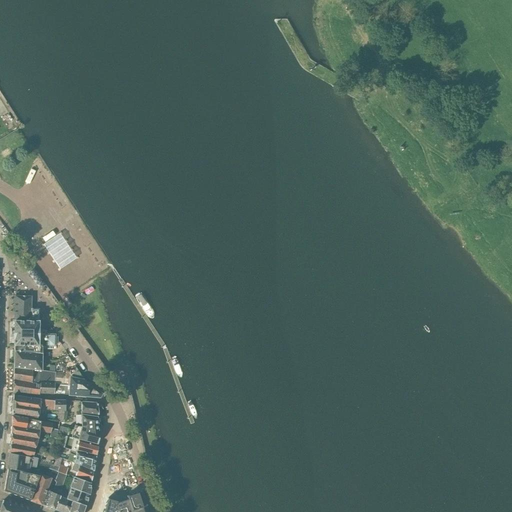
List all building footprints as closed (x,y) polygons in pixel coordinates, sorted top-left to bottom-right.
[(31,321),(31,309),(31,296),(15,296),(14,321),(31,321)] [(39,309),(31,309),(31,321),(14,321),(14,345),(38,345),(38,347),(42,348),(51,348),(51,346),(55,346),(55,334),(46,334),(46,330),(38,330),(39,309)] [(13,368),(42,371),(42,348),(38,347),(38,345),(14,345),(13,368)] [(55,384),(55,383),(57,372),(42,371),(13,368),(13,381),(41,385),(41,383),(55,384)] [(71,377),(70,384),(69,395),(99,397),(101,394),(85,381),(76,368),(71,377)] [(39,395),(40,393),(41,385),(13,381),(13,391),(39,395)] [(40,393),(54,393),(55,384),(41,383),(41,385),(40,393)] [(69,395),(70,384),(55,383),(55,384),(54,393),(69,395)] [(54,410),(54,400),(13,396),(12,414),(37,418),(39,404),(47,406),(46,409),(54,410)] [(65,400),(54,400),(54,410),(64,410),(65,400)] [(96,403),(81,402),(80,413),(81,413),(98,416),(96,403)] [(72,438),(80,440),(98,444),(99,436),(98,416),(81,413),(82,427),(75,425),(72,438)] [(52,423),(12,416),(12,425),(12,426),(40,430),(51,433),(57,434),(58,430),(51,428),(52,423)] [(11,433),(11,434),(38,439),(38,437),(40,430),(12,426),(11,433)] [(11,434),(10,444),(36,448),(37,444),(45,446),(47,439),(38,437),(38,439),(11,434)] [(77,452),(79,452),(81,453),(96,457),(98,444),(80,440),(77,452)] [(10,444),(10,453),(38,458),(41,459),(42,449),(36,448),(10,444)] [(70,453),(67,460),(74,463),(75,463),(93,471),(93,470),(96,457),(81,453),(79,452),(77,452),(71,450),(70,453)] [(9,454),(8,468),(28,473),(30,466),(35,467),(36,467),(36,464),(37,459),(38,458),(10,453),(9,454)] [(37,459),(36,464),(57,472),(59,466),(41,460),(41,459),(38,458),(37,459)] [(74,464),(71,470),(77,472),(75,477),(73,477),(75,478),(91,483),(93,471),(75,463),(74,463),(74,464)] [(57,472),(65,474),(68,468),(60,465),(59,466),(57,472)] [(5,484),(4,491),(30,500),(39,475),(28,473),(8,468),(7,475),(5,484)] [(57,472),(56,477),(64,480),(66,474),(65,474),(57,472)] [(39,475),(30,500),(47,506),(52,493),(47,490),(50,481),(51,478),(40,474),(39,475)] [(56,482),(56,483),(62,485),(64,480),(56,477),(55,481),(56,482)] [(73,477),(70,487),(70,488),(89,495),(89,494),(91,483),(75,478),(73,477)] [(70,488),(67,496),(76,499),(75,502),(85,505),(89,495),(70,488)] [(148,511),(146,505),(147,505),(142,490),(126,495),(127,498),(118,501),(118,500),(108,497),(103,511),(148,511)] [(52,493),(47,506),(55,509),(60,497),(61,496),(52,492),(52,493)] [(67,496),(66,499),(73,501),(71,507),(68,511),(82,511),(85,505),(75,502),(76,499),(67,496)] [(60,497),(55,509),(62,511),(68,511),(71,507),(66,505),(68,500),(60,497)] [(2,501),(0,510),(0,511),(31,511),(32,511),(2,501)]
